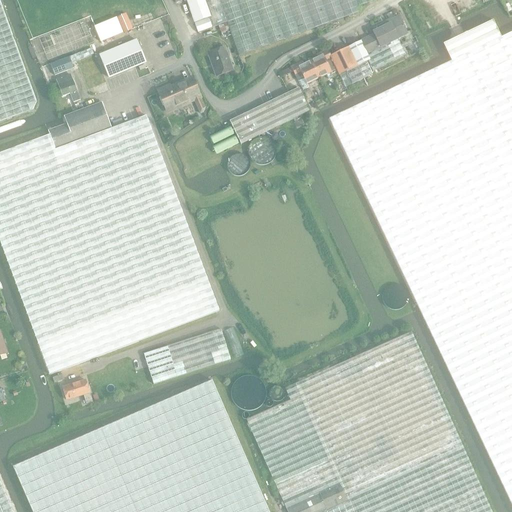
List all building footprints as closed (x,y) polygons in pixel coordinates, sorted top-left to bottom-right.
[(174,0),(176,4),(185,0),(186,0),(204,0),(215,28),(227,24),(238,56),(298,35),(359,13),(357,7),(378,0),(174,0)] [(198,34),(215,28),(204,0),(186,0),(185,0),(198,34)] [(0,122),(32,111),(35,102),(0,5),(0,122)] [(101,43),(124,33),(132,29),(126,14),(118,17),(94,26),(101,43)] [(374,35),(360,41),(366,54),(397,39),(407,34),(398,17),(388,22),(390,24),(372,33),(374,35)] [(511,31),(500,37),(492,20),(442,44),(451,61),(329,119),(428,327),(511,504),(511,31)] [(219,27),(221,33),(229,30),(227,24),(219,27)] [(229,30),(221,33),(223,38),(231,36),(229,30)] [(405,56),(397,39),(366,54),(369,59),(367,60),(373,71),(405,56)] [(109,78),(146,63),(137,40),(100,55),(109,78)] [(360,41),(348,47),(357,67),(362,79),(371,74),(370,71),(365,61),(367,60),(369,59),(366,54),(360,41)] [(215,76),(230,70),(221,47),(207,53),(215,76)] [(330,56),(336,70),(339,76),(340,76),(345,87),(352,84),(362,79),(357,67),(348,47),(330,56)] [(91,48),(69,57),(71,63),(93,54),(91,48)] [(317,58),(310,61),(318,79),(331,73),(330,73),(336,70),(330,56),(327,50),(316,56),(317,58)] [(74,68),(71,63),(69,57),(50,65),(54,75),(74,68)] [(302,64),(291,69),(295,78),(301,75),(303,78),(297,80),(300,88),(302,91),(309,88),(307,85),(318,79),(310,61),(303,64),(302,64)] [(73,103),(80,101),(77,92),(71,75),(56,80),(62,97),(70,95),(73,103)] [(167,111),(199,97),(192,81),(191,81),(191,82),(186,85),(185,83),(173,89),(174,90),(168,92),(167,89),(159,92),(167,111)] [(229,122),(240,144),(309,111),(306,105),(298,89),(229,122)] [(47,132),(48,133),(58,159),(115,138),(111,128),(102,103),(64,117),(66,125),(47,132)] [(145,115),(111,128),(115,138),(58,159),(48,133),(0,150),(0,240),(52,377),(219,315),(192,243),(193,243),(145,115)] [(233,328),(224,332),(235,359),(244,355),(233,328)] [(154,385),(229,360),(218,329),(144,353),(154,385)] [(247,419),(282,504),(283,503),(285,508),(340,483),(347,501),(323,511),(491,511),(411,333),(295,385),(285,389),(290,400),(247,419)] [(55,383),(64,380),(63,375),(53,378),(55,383)] [(265,392),(264,388),(263,385),(261,382),(259,380),(256,378),(254,376),(250,375),(247,375),(243,376),(241,376),(239,378),(236,380),(234,383),(232,386),(231,389),(231,392),(231,395),(232,398),(234,401),(236,404),(238,406),(241,407),(243,408),(247,409),(250,409),(254,408),(256,406),(259,404),(261,402),(263,399),(264,396),(265,392)] [(268,511),(212,381),(13,467),(28,503),(31,511),(268,511)] [(86,405),(93,403),(85,381),(62,388),(66,401),(83,396),(86,405)] [(285,508),(286,511),(323,511),(347,501),(340,483),(285,508)] [(0,511),(11,511),(0,484),(0,511)]
